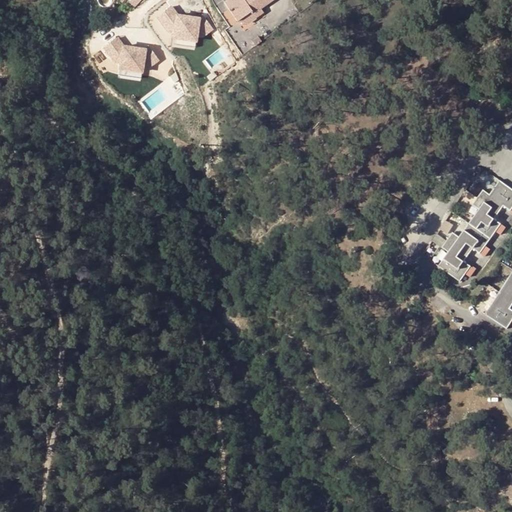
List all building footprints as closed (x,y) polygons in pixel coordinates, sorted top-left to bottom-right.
[(237,22),(251,12),(257,18),(263,14),(261,10),(273,0),(228,0),(225,2),(237,22)] [(213,28),(203,15),(199,18),(177,15),(171,7),(158,16),(169,31),(174,32),(173,38),(196,41),(197,35),(202,36),(213,28)] [(251,12),(237,22),(247,25),(257,18),(251,12)] [(252,41),(255,46),(261,41),(258,36),(252,41)] [(159,59),(149,46),(145,49),(123,46),(117,38),(104,47),(115,62),(120,63),(119,69),(142,72),(143,66),(148,67),(159,59)] [(141,79),(142,72),(119,69),(118,75),(141,79)] [(463,262),(468,255),(473,248),(483,256),(489,249),(485,246),(491,239),(495,233),(499,235),(505,227),(494,219),(499,213),(503,207),(511,212),(511,190),(498,181),(489,195),(483,191),(478,198),(473,206),(478,211),(468,224),(458,237),(453,233),(447,241),(442,248),(448,253),(438,266),(459,282),(464,275),(468,278),(474,270),(463,262)] [(401,229),(397,219),(390,221),(394,231),(395,231),(401,229)] [(511,310),(510,310),(511,306),(511,273),(500,293),(486,314),(507,328),(511,322),(511,321),(511,310)]
